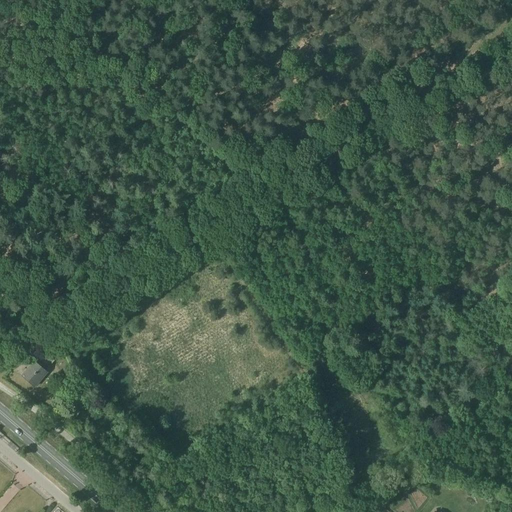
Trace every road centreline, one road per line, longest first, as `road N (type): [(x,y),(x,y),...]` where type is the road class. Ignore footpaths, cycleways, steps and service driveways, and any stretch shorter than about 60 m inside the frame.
road 1 (track): [(209,225),(511,24)]
road 2 (track): [(209,225),(318,394),(362,492),(383,511)]
road 3 (track): [(0,363),(209,225)]
road 4 (primary): [(115,511),(0,411)]
